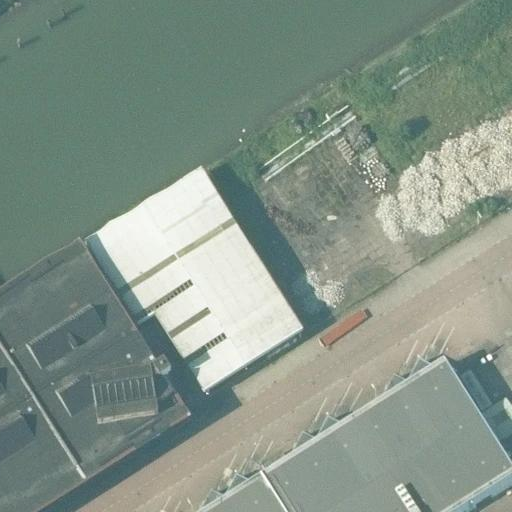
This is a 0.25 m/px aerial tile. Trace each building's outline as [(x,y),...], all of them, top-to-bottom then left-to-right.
[(0,511),(30,511),(98,469),(206,401),(155,321),(127,339),(85,274),(0,327),(0,511)] [(244,314),(238,318),(243,326),(240,328),(241,331),(258,357),(262,354),(267,362),(296,344),(295,343),(267,299),(261,303),(256,295),(239,306),(244,314)] [(472,511),(511,487),(511,476),(450,379),(444,369),(434,375),(419,366),(407,389),(394,382),(379,410),(343,432),(327,424),(315,447),(302,440),(288,467),(268,480),(252,490),(236,482),(224,505),(211,498),(203,511),(472,511)] [(511,444),(511,442),(500,447),(508,467),(511,465),(511,444)] [(281,456),(260,468),(268,480),(288,467),(281,456)]
